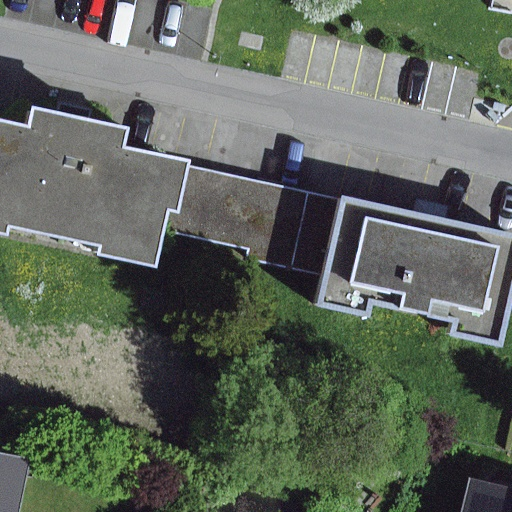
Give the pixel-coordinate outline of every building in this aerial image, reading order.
[(15,126),(0,123),(0,227),(84,246),(82,257),(141,270),(154,209),(164,212),(175,163),(106,148),(110,130),(19,110),(15,126)] [(288,271),(306,192),(175,163),(164,212),(154,209),(150,230),(245,250),(243,261),(288,271)] [(316,277),(333,198),(306,192),(288,271),(316,277)] [(511,256),(511,236),(333,198),(316,277),(309,306),(361,317),(364,306),(443,323),(440,335),(492,346),(511,256)] [(14,511),(26,459),(0,453),(0,511),(14,511)] [(511,511),(511,490),(464,478),(456,511),(511,511)]
